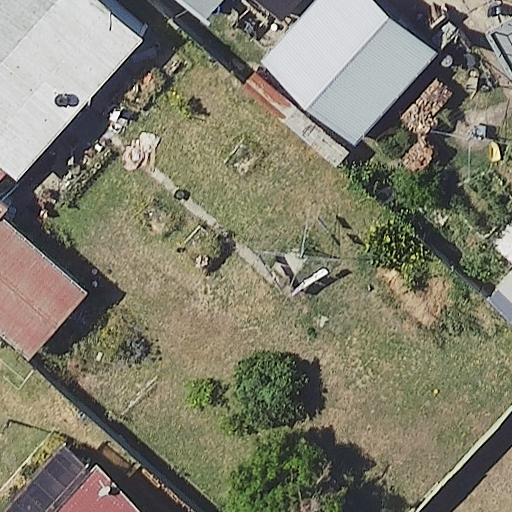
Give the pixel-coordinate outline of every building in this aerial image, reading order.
[(145,15),(128,0),(0,0),(0,156),(11,166),(145,15)] [(438,38),(395,0),(300,0),(259,47),(354,131),(438,38)] [(511,74),(511,0),(481,15),(509,75),(511,74)] [(83,275),(0,201),(0,317),(25,340),(83,275)] [(511,243),(482,274),(511,303),(511,243)] [(168,511),(91,442),(27,511),(168,511)]
